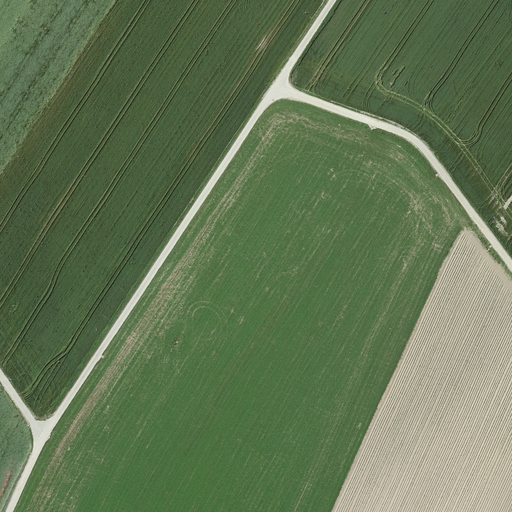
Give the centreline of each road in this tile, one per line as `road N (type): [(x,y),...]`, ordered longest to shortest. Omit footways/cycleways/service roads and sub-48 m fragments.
road 1 (track): [(331,0),(51,425),(9,511)]
road 2 (track): [(511,262),(410,134),(277,82)]
